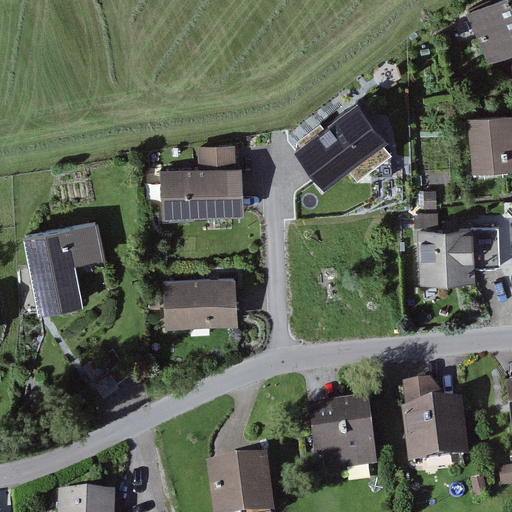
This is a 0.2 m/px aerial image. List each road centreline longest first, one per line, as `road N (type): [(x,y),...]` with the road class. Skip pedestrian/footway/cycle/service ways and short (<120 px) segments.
road 1 (residential): [(284,359),(273,183),(306,126),(370,77)]
road 2 (residential): [(284,359),(43,468),(0,478)]
road 3 (residential): [(511,340),(284,359)]
